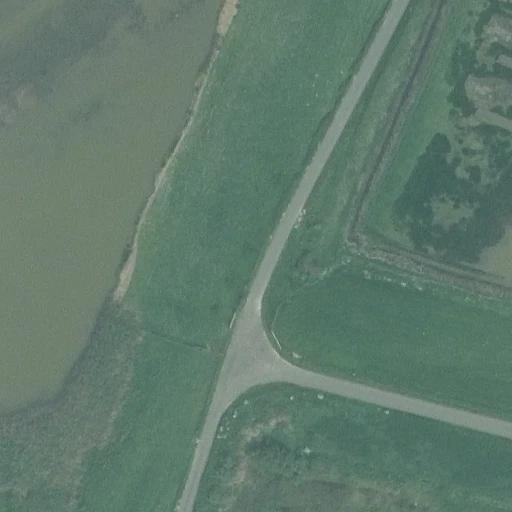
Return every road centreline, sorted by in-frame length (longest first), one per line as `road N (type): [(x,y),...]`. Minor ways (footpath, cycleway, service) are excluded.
road 1 (unclassified): [(236,361),(273,257),(401,0)]
road 2 (unclassified): [(236,361),(511,430)]
road 3 (unclassified): [(183,511),(236,361)]
